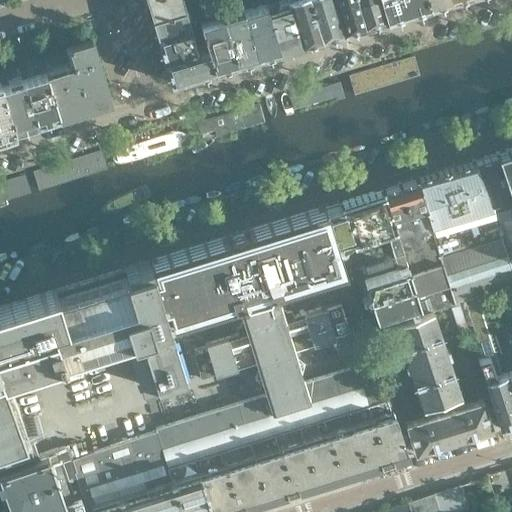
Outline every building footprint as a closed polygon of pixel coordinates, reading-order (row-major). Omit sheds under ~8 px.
[(146,0),(152,19),(185,9),(182,0),(146,0)] [(286,0),(263,0),(265,5),(278,49),(299,43),(286,0)] [(321,36),(309,0),(286,0),(299,43),(321,36)] [(342,30),(333,0),(309,0),(321,36),(342,30)] [(363,23),(356,0),(333,0),(342,30),(363,23)] [(385,17),(379,0),(356,0),(363,23),(385,17)] [(406,10),(403,0),(379,0),(385,17),(406,10)] [(428,4),(426,0),(403,0),(406,10),(428,4)] [(278,49),(265,5),(243,11),(257,56),(278,49)] [(192,30),(185,9),(152,19),(158,40),(192,30)] [(257,56),(243,11),(222,18),(235,62),(257,56)] [(235,62),(222,18),(200,24),(207,48),(214,68),(235,62)] [(198,50),(192,30),(158,40),(164,60),(198,50)] [(481,36),(476,37),(423,52),(427,68),(480,53),(486,51),(489,48),(491,47),(492,45),(493,43),(493,41),(493,40),(492,38),(490,37),(488,36),(486,36),(481,36)] [(109,100),(91,37),(68,44),(73,59),(60,63),(44,68),(45,72),(58,115),(109,100)] [(214,68),(207,48),(198,50),(164,60),(171,81),(214,68)] [(58,115),(45,72),(44,68),(39,52),(31,55),(37,75),(23,79),(36,122),(58,115)] [(374,69),(379,84),(418,72),(414,57),(374,69)] [(36,122),(23,79),(1,86),(13,129),(36,122)] [(289,96),(294,112),(347,97),(343,81),(289,96)] [(0,133),(13,129),(1,86),(0,83),(0,133)] [(198,121),(204,140),(267,121),(261,102),(198,121)] [(112,155),(113,157),(113,158),(114,160),(117,164),(118,164),(120,165),(123,165),(176,150),(179,149),(181,148),(183,146),(185,144),(187,142),(188,141),(190,136),(188,134),(185,133),(184,132),(181,131),(179,130),(176,130),(173,130),(171,131),(118,146),(115,147),(113,149),(113,151),(112,155)] [(511,146),(496,152),(510,196),(511,195),(511,146)] [(33,169),(39,189),(110,169),(104,148),(33,169)] [(511,201),(510,196),(496,152),(472,159),(511,282),(511,201)] [(415,290),(381,187),(338,201),(324,206),(365,331),(366,331),(375,328),(375,329),(393,323),(412,317),(430,311),(458,302),(480,295),(511,284),(511,282),(472,159),(454,165),(435,170),(435,171),(416,176),(428,213),(423,215),(444,281),(415,290)] [(0,181),(0,202),(34,192),(28,173),(0,181)] [(444,281),(423,215),(428,213),(416,176),(381,187),(415,290),(444,281)] [(109,432),(108,429),(145,418),(145,420),(193,405),(169,326),(238,304),(246,331),(206,344),(208,351),(194,356),(199,371),(213,366),(216,374),(339,336),(336,328),(347,325),(342,310),(332,313),(330,306),(284,320),(277,296),(273,298),(272,294),(342,272),(322,206),(135,264),(134,261),(123,264),(124,267),(0,305),(0,467),(69,445),(109,432)] [(511,284),(480,295),(484,306),(503,300),(511,326),(511,325),(511,284)] [(511,420),(511,392),(501,358),(484,306),(480,295),(458,302),(459,304),(469,335),(498,425),(511,420)] [(469,335),(459,304),(450,307),(461,338),(469,335)] [(442,348),(431,312),(430,311),(412,317),(425,358),(447,351),(446,347),(442,348)] [(425,358),(412,317),(393,323),(406,360),(402,361),(403,366),(425,358)] [(458,396),(445,357),(449,356),(447,351),(425,358),(440,402),(458,396)] [(511,358),(511,354),(501,358),(511,392),(511,358)] [(440,402),(425,358),(403,366),(404,370),(408,369),(421,408),(440,402)] [(218,511),(406,454),(377,362),(377,361),(150,431),(151,434),(74,458),(87,496),(90,495),(96,511),(218,511)] [(491,428),(482,398),(443,410),(453,439),(491,428)] [(453,439),(443,410),(405,421),(414,451),(453,439)] [(87,496),(74,458),(69,445),(0,467),(0,490),(7,511),(35,511),(56,505),(64,503),(72,501),(87,496)] [(511,465),(495,471),(501,490),(511,486),(511,465)] [(455,511),(467,508),(459,484),(433,493),(439,511),(455,511)] [(439,511),(433,493),(406,501),(409,511),(439,511)] [(96,511),(90,495),(87,496),(72,501),(75,511),(96,511)] [(75,511),(72,501),(64,503),(67,511),(75,511)] [(409,511),(406,501),(382,509),(382,511),(409,511)]
